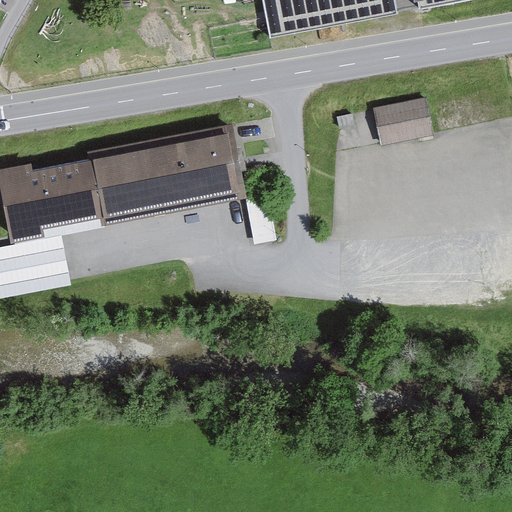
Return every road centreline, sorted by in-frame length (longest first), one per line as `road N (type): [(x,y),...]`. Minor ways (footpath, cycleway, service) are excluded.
road 1 (secondary): [(0,121),(511,37)]
road 2 (unknown): [(440,447),(341,423),(157,398),(3,414)]
